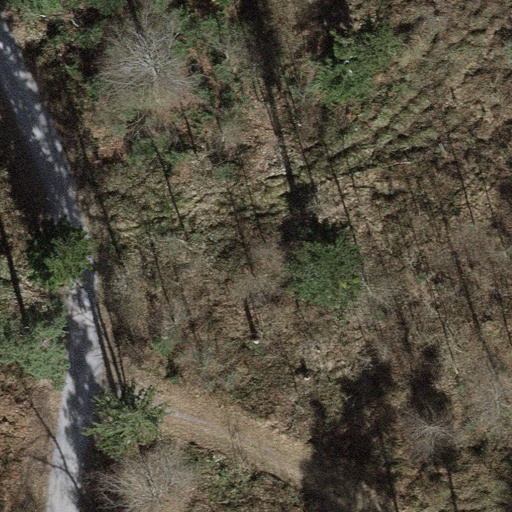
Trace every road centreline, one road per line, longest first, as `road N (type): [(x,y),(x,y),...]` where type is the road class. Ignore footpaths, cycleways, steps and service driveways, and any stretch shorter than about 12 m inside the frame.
road 1 (track): [(66,511),(83,311),(64,214),(0,46)]
road 2 (track): [(361,511),(293,466),(83,353)]
